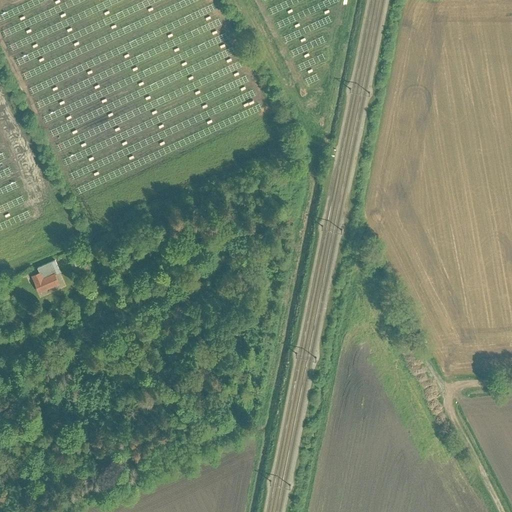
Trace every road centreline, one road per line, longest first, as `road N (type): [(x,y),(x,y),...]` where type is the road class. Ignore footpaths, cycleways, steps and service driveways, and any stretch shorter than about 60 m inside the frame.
road 1 (track): [(511,382),(440,386),(501,511)]
road 2 (track): [(236,0),(312,153)]
